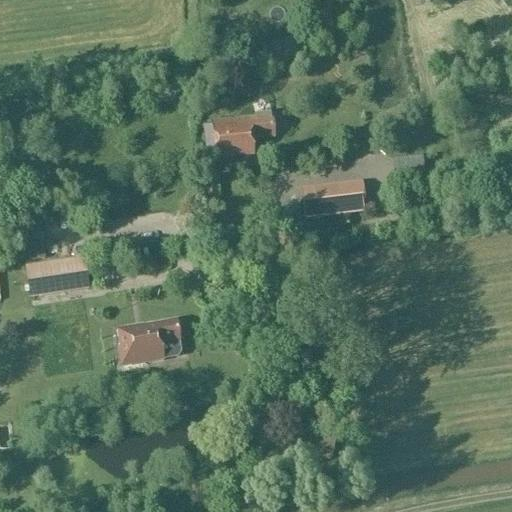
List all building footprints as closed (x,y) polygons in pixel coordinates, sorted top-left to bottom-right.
[(253,119),(228,122),(200,125),(203,164),(252,160),(250,142),(271,139),(269,120),(253,122),(253,119)] [(302,223),(365,215),(361,184),(298,191),(302,223)] [(158,241),(157,219),(125,220),(126,242),(158,241)] [(61,258),(78,253),(75,242),(58,246),(61,258)] [(43,247),(29,246),(28,261),(43,261),(43,247)] [(23,269),(28,302),(86,293),(81,260),(23,269)] [(0,303),(17,302),(14,266),(0,266),(0,303)] [(115,332),(121,367),(161,361),(161,363),(162,362),(160,346),(178,343),(175,324),(142,329),(142,327),(115,332)] [(311,460),(329,463),(333,440),(315,437),(311,460)]
